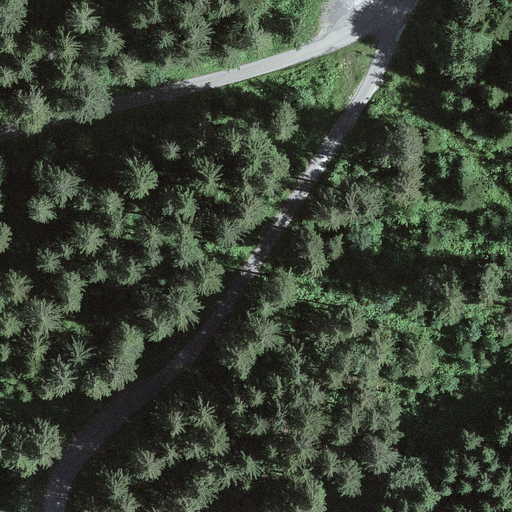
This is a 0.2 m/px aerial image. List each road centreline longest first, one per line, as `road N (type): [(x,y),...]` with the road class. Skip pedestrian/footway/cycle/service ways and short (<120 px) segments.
road 1 (unclassified): [(384,14),(388,42),(339,133),(212,322),(75,457),(55,511)]
road 2 (unclassified): [(384,14),(312,50),(0,138)]
